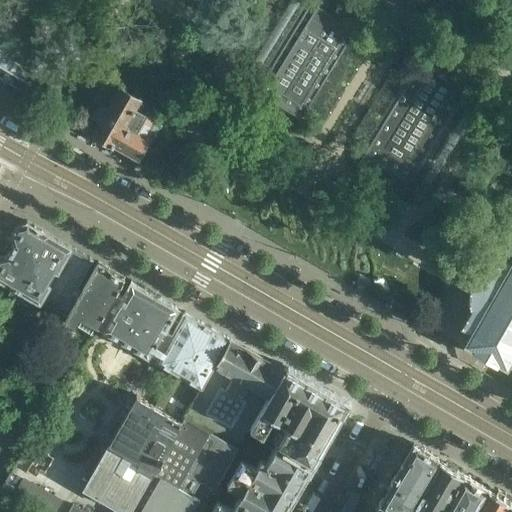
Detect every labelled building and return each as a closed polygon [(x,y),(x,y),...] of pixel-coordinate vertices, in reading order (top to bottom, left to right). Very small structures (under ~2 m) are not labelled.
[(343,51),(360,23),(365,26),(373,11),(353,0),(312,0),(274,63),(264,80),(259,88),(262,90),(281,101),(301,114),(304,115),(308,108),(326,80),(343,51)] [(43,77),(9,58),(20,38),(5,29),(0,36),(0,76),(33,95),(43,77)] [(457,103),(466,87),(460,84),(469,70),(430,46),(423,58),(405,88),(387,117),(370,145),(365,153),(388,167),(410,180),(413,174),(457,103)] [(150,120),(151,118),(133,107),(138,98),(120,87),(118,89),(103,81),(92,99),(99,103),(93,114),(101,119),(93,132),(113,143),(114,142),(137,156),(147,138),(150,140),(159,125),(150,120)] [(77,287),(93,259),(48,233),(42,230),(42,229),(34,224),(33,224),(27,221),(17,224),(11,234),(14,244),(10,251),(9,252),(0,254),(0,290),(1,290),(2,290),(3,289),(4,288),(5,287),(8,283),(14,287),(10,293),(35,307),(39,300),(67,317),(82,290),(77,287)] [(511,261),(502,256),(492,274),(490,273),(487,274),(483,275),(481,277),(479,278),(477,279),(475,281),(474,282),(473,284),(472,285),(471,289),(470,290),(470,292),(469,295),(469,296),(469,297),(469,300),(469,302),(469,303),(470,307),(472,308),(461,326),(472,332),(466,343),(469,345),(469,344),(476,348),(475,350),(496,362),(497,360),(503,364),(506,366),(507,363),(511,365),(511,261)] [(96,325),(115,291),(124,276),(107,267),(98,262),(82,290),(67,317),(65,319),(74,324),(79,316),(96,325)] [(172,334),(165,330),(164,329),(176,309),(177,307),(175,305),(175,306),(159,297),(159,296),(149,291),(133,282),(134,282),(131,280),(130,283),(123,296),(115,291),(96,325),(149,356),(151,353),(158,357),(156,360),(201,386),(229,337),(185,311),(185,312),(184,311),(172,334)] [(200,511),(227,467),(250,428),(284,368),(229,337),(201,386),(181,421),(160,457),(172,464),(166,474),(154,467),(128,511),(200,511)] [(281,421),(305,380),(284,368),(250,428),(262,435),(273,416),(281,421)] [(290,451),(324,392),(324,391),(305,380),(281,421),(290,426),(279,445),(290,451)] [(309,462),(333,421),(332,421),(341,406),(340,401),(324,392),(290,451),(309,462)] [(128,511),(154,467),(160,457),(181,421),(136,395),(68,511),(128,511)] [(395,511),(405,511),(438,457),(437,457),(415,445),(416,444),(414,443),(413,445),(379,503),(395,511)] [(309,462),(290,451),(279,445),(268,464),(298,481),(309,462)] [(440,511),(463,473),(439,458),(438,457),(405,511),(440,511)] [(298,481),(268,464),(258,459),(253,467),(241,460),(234,472),(286,502),(298,481)] [(279,511),(286,502),(234,472),(228,483),(240,490),(235,499),(256,511),(279,511)] [(471,511),(487,486),(482,483),(481,482),(480,483),(470,476),(468,475),(468,476),(463,473),(440,511),(471,511)] [(24,511),(58,511),(64,503),(24,480),(10,503),(24,511)] [(0,497),(6,501),(12,491),(3,485),(0,490),(0,497)] [(504,511),(511,500),(487,486),(471,511),(504,511)] [(256,511),(235,499),(229,509),(217,502),(211,511),(256,511)] [(395,511),(379,503),(373,511),(395,511)]
